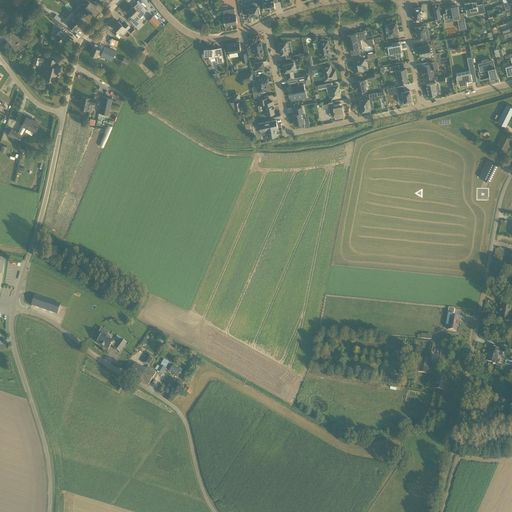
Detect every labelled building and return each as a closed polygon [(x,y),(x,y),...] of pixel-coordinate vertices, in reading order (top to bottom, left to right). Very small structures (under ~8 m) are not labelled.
[(27,0),(11,0),(10,0),(0,0),(0,6),(5,10),(6,8),(14,12),(18,4),(21,6),(27,0)] [(263,2),(264,10),(275,8),(274,3),(277,2),(277,0),(270,0),(270,1),(263,2)] [(476,2),(465,4),(467,16),(471,15),(471,12),(477,11),(478,14),(485,12),(483,3),(477,4),(476,2)] [(90,12),(91,13),(93,11),(95,8),(89,3),(87,5),(84,4),(80,9),(78,7),(76,9),(80,12),(81,10),(87,15),(90,12)] [(241,6),(242,14),(246,14),(247,13),(248,16),(251,16),(252,16),(254,15),(254,16),(255,15),(259,14),(258,13),(259,13),(258,7),(257,8),(257,7),(256,3),(251,4),(251,8),(245,9),(245,5),(241,6)] [(138,11),(133,6),(128,12),(132,17),(135,19),(138,16),(140,18),(145,12),(141,8),(138,11)] [(460,18),(458,6),(451,7),(451,8),(445,9),(446,13),(443,14),(444,18),(452,17),(453,19),(460,18)] [(421,8),(421,7),(417,7),(417,8),(413,9),(413,13),(413,16),(414,21),(422,20),(422,17),(425,16),(425,13),(424,12),(422,12),(422,8),(421,8)] [(223,17),(225,25),(238,23),(236,15),(235,15),(234,8),(223,10),(224,17),(223,17)] [(9,17),(10,15),(4,11),(3,14),(0,18),(0,19),(5,22),(9,17)] [(80,25),(83,21),(78,16),(77,15),(68,25),(71,28),(74,31),(78,26),(79,24),(80,25)] [(156,27),(160,23),(153,16),(149,20),(156,27)] [(59,27),(61,24),(61,23),(54,17),(51,20),(59,27)] [(123,26),(118,21),(113,27),(119,33),(120,31),(123,34),(130,27),(126,23),(123,26)] [(388,38),(393,37),(392,34),(399,32),(396,22),(388,23),(390,34),(388,34),(388,38)] [(69,30),(61,24),(59,27),(61,29),(55,36),(57,37),(54,40),(59,44),(62,41),(64,43),(69,36),(67,34),(69,31),(69,30)] [(426,33),(424,26),(415,28),(417,40),(427,38),(430,37),(429,32),(426,33)] [(15,51),(26,43),(14,28),(3,36),(15,51)] [(358,47),(362,46),(361,39),(366,38),(364,31),(355,33),(356,34),(347,36),(350,49),(351,48),(352,55),(360,53),(358,47)] [(258,40),(256,36),(248,40),(250,45),(248,46),(248,47),(252,45),(254,56),(256,56),(256,57),(257,57),(258,58),(259,58),(261,58),(261,57),(262,56),(262,55),(264,54),(263,53),(264,52),(264,51),(263,50),(263,49),(262,48),(261,42),(259,43),(258,40)] [(325,41),(325,40),(323,39),(321,40),(320,41),(320,42),(317,42),(321,58),(330,57),(329,53),(330,53),(328,40),(325,41)] [(401,49),(402,49),(401,44),(400,44),(399,42),(399,41),(392,43),(393,46),(388,47),(389,53),(395,52),(396,58),(402,56),(401,51),(402,51),(402,50),(401,51),(401,49)] [(289,55),(288,53),(289,53),(286,42),(280,43),(278,43),(281,55),(285,54),(286,59),(293,58),(292,54),(289,55)] [(229,53),(241,51),(240,43),(228,45),(229,53)] [(434,43),(429,45),(429,44),(419,46),(420,55),(424,54),(424,56),(431,54),(432,60),(441,58),(440,53),(434,54),(432,47),(435,46),(434,43)] [(112,60),(116,51),(105,46),(102,51),(99,50),(99,49),(93,47),(90,54),(96,57),(98,54),(101,55),(101,56),(112,60)] [(224,62),(223,56),(221,47),(214,49),(214,48),(211,49),(210,48),(204,48),(204,56),(209,56),(210,58),(217,56),(218,63),(224,62)] [(33,64),(38,65),(39,61),(43,62),(44,59),(40,58),(35,57),(33,64)] [(57,72),(58,68),(54,67),(55,60),(48,58),(46,66),(47,66),(44,79),(54,81),(55,75),(56,72),(57,72)] [(366,65),(366,61),(365,58),(352,61),(355,73),(359,72),(359,73),(362,72),(363,71),(362,66),(366,65)] [(490,79),(497,77),(493,61),(478,65),(480,72),(488,70),(490,79)] [(295,69),(294,62),(283,64),(283,67),(282,67),(283,69),(284,69),(284,72),(286,71),(287,74),(286,75),(287,80),(289,79),(290,83),(306,80),(305,76),(294,78),(293,70),(295,69)] [(432,76),(431,72),(433,71),(432,68),(437,67),(436,62),(430,63),(430,64),(422,66),(423,69),(422,70),(422,74),(424,73),(425,77),(432,76)] [(331,71),(330,65),(322,66),(324,76),(326,76),(327,80),(337,78),(335,70),(331,71)] [(399,82),(399,83),(406,81),(408,81),(406,69),(400,70),(399,65),(390,67),(391,72),(393,71),(397,71),(398,78),(399,82)] [(242,81),(253,79),(252,72),(240,75),(242,81)] [(459,83),(459,86),(463,86),(468,85),(467,81),(472,80),(471,73),(456,76),(457,83),(459,83)] [(265,78),(265,77),(256,78),(259,92),(262,91),(262,92),(265,92),(265,91),(268,90),(267,85),(269,84),(268,77),(265,78)] [(365,83),(365,79),(356,81),(357,85),(356,85),(357,88),(358,88),(358,92),(367,90),(366,87),(367,86),(366,83),(365,83)] [(428,96),(437,94),(441,93),(440,87),(435,88),(434,83),(426,84),(428,96)] [(305,89),(304,85),(295,86),(293,87),(294,91),(288,93),(289,95),(291,95),(292,100),(302,98),(301,93),(306,92),(305,89)] [(332,99),(341,97),(338,85),(329,87),(332,99)] [(397,86),(387,88),(389,95),(399,93),(397,86)] [(411,102),(411,101),(412,101),(410,90),(402,92),(403,98),(398,99),(399,104),(408,102),(408,103),(411,102)] [(95,104),(96,99),(90,98),(82,96),(79,109),(87,110),(89,103),(95,104)] [(109,115),(111,103),(112,99),(103,96),(98,116),(104,117),(105,114),(109,115)] [(267,103),(266,99),(259,100),(260,104),(262,103),(265,115),(270,114),(270,113),(273,113),(273,108),(274,108),(273,101),(267,103)] [(368,100),(368,99),(360,100),(361,104),(360,104),(361,108),(362,111),(363,111),(364,112),(369,111),(369,110),(370,110),(369,106),(373,105),(372,101),(371,101),(370,99),(368,100)] [(341,106),(341,103),(329,105),(329,103),(321,105),(322,109),(329,108),(329,109),(334,108),(335,117),(337,117),(343,116),(343,114),(344,114),(342,106),(341,106)] [(511,113),(511,107),(506,104),(498,122),(506,126),(511,113)] [(304,123),(302,112),(303,112),(302,107),(294,109),(295,113),(293,114),(293,118),(294,120),(295,125),(298,124),(298,125),(301,125),(301,123),(304,123)] [(33,121),(26,117),(21,125),(22,125),(18,133),(11,129),(7,135),(8,136),(7,138),(12,141),(14,139),(18,141),(22,136),(25,131),(31,135),(33,132),(34,132),(39,123),(34,120),(33,121)] [(276,128),(278,128),(276,120),(259,124),(260,131),(269,130),(271,137),(277,136),(276,128)] [(104,147),(113,126),(108,124),(100,145),(104,147)] [(505,155),(511,140),(511,136),(504,132),(495,150),(505,155)] [(498,170),(500,166),(486,160),(478,177),(491,183),(498,170)] [(60,305),(40,298),(34,296),(31,306),(57,314),(60,305)] [(511,316),(509,316),(511,308),(502,306),(502,311),(500,311),(500,312),(501,312),(501,315),(500,315),(498,321),(508,323),(511,323),(511,316)] [(458,327),(460,318),(451,316),(448,330),(456,332),(457,327),(458,327)] [(116,356),(123,347),(118,343),(114,348),(110,346),(111,346),(99,337),(93,345),(97,348),(97,349),(100,351),(101,351),(105,354),(108,349),(111,351),(111,352),(116,356)] [(503,357),(505,351),(500,349),(490,347),(488,353),(490,353),(487,362),(495,365),(498,356),(503,357)] [(149,366),(153,359),(154,359),(156,357),(149,353),(147,356),(147,355),(143,363),(149,366)] [(428,374),(431,359),(421,357),(418,372),(428,374)] [(140,380),(146,370),(135,363),(129,374),(140,380)] [(166,368),(165,368),(160,365),(157,371),(162,374),(166,368)] [(177,377),(182,370),(179,368),(178,369),(173,365),(169,370),(177,377)] [(148,385),(155,375),(146,370),(140,380),(148,385)] [(445,382),(446,378),(444,377),(445,374),(437,372),(436,376),(438,376),(435,388),(444,390),(445,382)] [(186,386),(182,391),(187,395),(188,393),(191,390),(186,386)]
